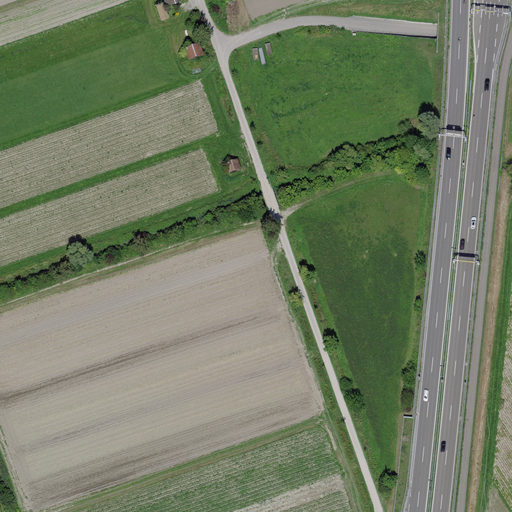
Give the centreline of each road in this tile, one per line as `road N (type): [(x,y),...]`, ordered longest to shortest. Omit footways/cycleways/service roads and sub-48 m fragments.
road 1 (motorway): [(441,511),(491,0)]
road 2 (motorway): [(461,0),(417,511)]
road 3 (track): [(220,47),(378,511)]
road 4 (track): [(511,38),(305,21),(220,47)]
